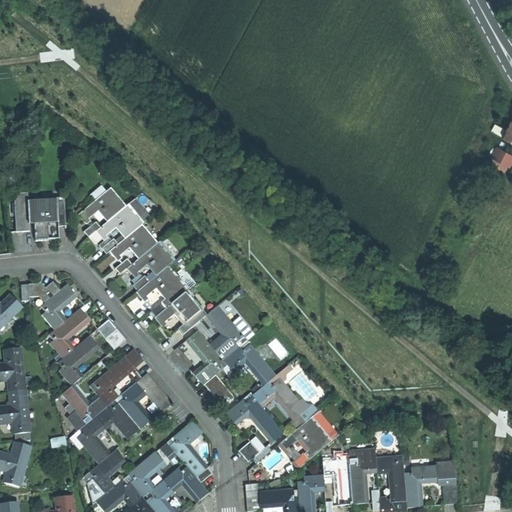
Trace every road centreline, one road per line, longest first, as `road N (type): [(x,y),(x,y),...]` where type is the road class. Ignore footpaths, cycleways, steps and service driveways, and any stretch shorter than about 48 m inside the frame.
road 1 (residential): [(493,511),(502,423),(61,55),(0,61)]
road 2 (residential): [(230,511),(218,427),(85,269),(49,260),(0,266)]
